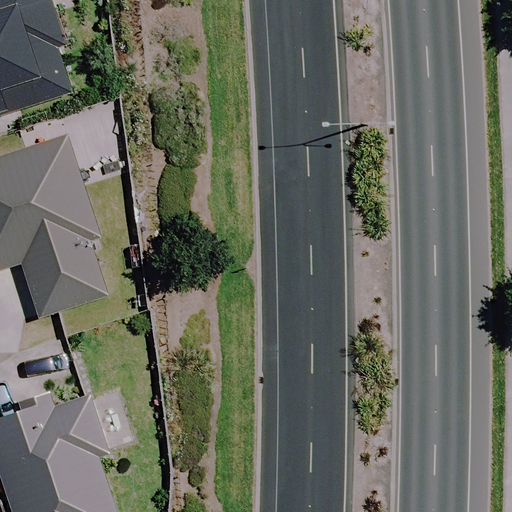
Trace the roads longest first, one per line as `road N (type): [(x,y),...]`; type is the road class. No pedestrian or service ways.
road 1 (primary): [(422,0),(436,246),(437,511)]
road 2 (primary): [(305,511),(301,0)]
